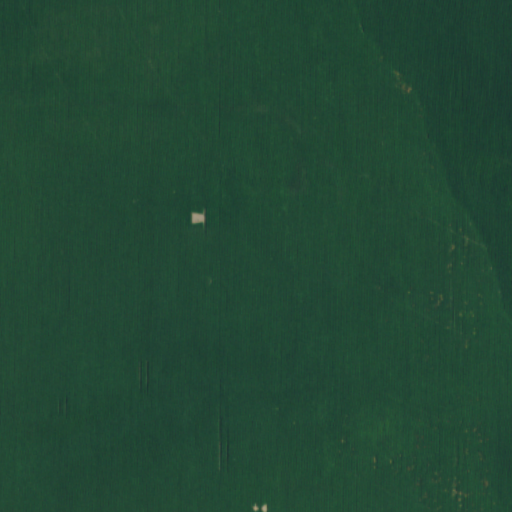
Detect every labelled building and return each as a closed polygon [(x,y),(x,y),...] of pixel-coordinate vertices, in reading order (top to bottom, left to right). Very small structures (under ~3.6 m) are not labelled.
[(368,158),(368,117),(343,117),(343,158),(368,158)] [(239,195),(261,195),(261,173),(239,173),(239,195)] [(299,224),(299,210),(283,210),(283,224),(299,224)] [(384,296),(412,296),(412,282),(384,282),(384,296)] [(302,364),(302,336),(291,336),(291,364),(302,364)] [(447,364),(391,364),(391,373),(447,373),(447,364)]
